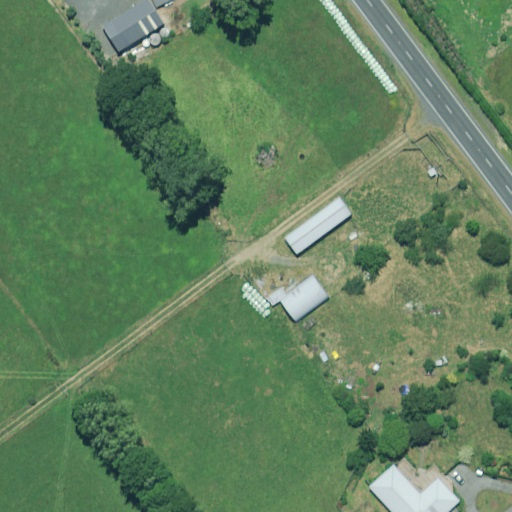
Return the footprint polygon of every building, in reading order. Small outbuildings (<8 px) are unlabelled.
[(150,0),(105,27),(97,32),(108,50),(116,45),(121,53),(168,24),(153,0),(150,0)] [(155,0),(161,9),(174,0),(155,0)] [(225,9),(219,1),(203,12),(209,20),(225,9)] [(353,215),(341,199),(287,239),(299,256),(353,215)] [(289,295),(282,300),(296,320),(329,296),(315,277),(289,295)] [(282,300),(289,295),(283,288),(268,299),(274,306),(282,300)] [(422,496),(395,466),(371,488),(393,511),(450,511),(461,502),(440,479),(422,496)]
